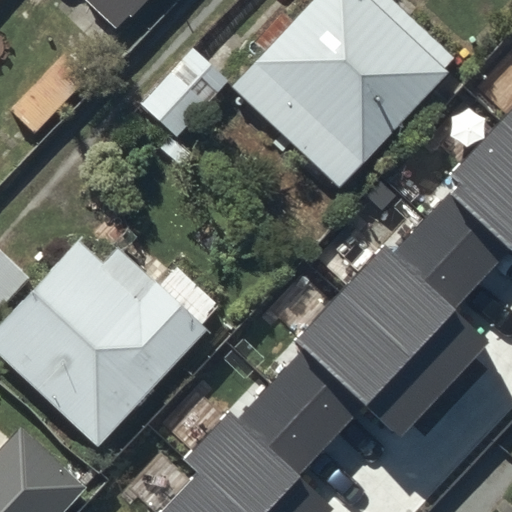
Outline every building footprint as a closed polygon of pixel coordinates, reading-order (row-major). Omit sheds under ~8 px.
[(147,0),(85,0),(118,30),(147,0)] [(456,66),(384,0),(318,0),(296,24),(285,14),(256,45),(267,56),(235,90),(340,188),(456,66)] [(229,84),(194,52),(143,106),(177,138),(229,84)] [(85,80),(63,60),(13,114),(35,134),(85,80)] [(191,158),(171,141),(162,151),(183,168),(191,158)] [(511,181),(421,282),(479,335),(467,348),(511,388),(511,181)] [(206,334),(118,253),(104,268),(80,245),(0,330),(0,357),(100,449),(206,334)] [(0,310),(28,280),(0,254),(0,310)] [(325,391),(260,330),(191,404),(209,421),(218,412),(265,456),(325,391)] [(0,511),(69,511),(88,491),(21,429),(0,451),(0,511)]
